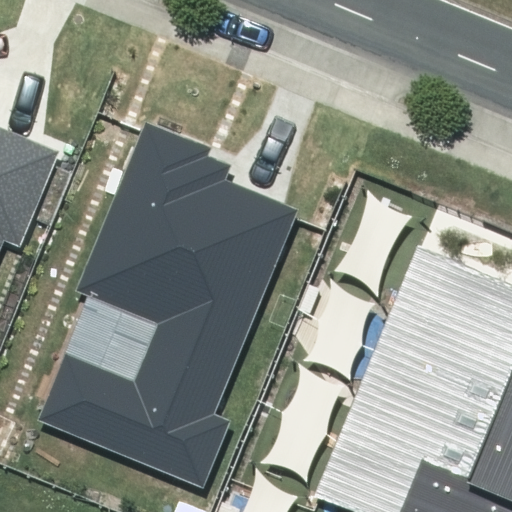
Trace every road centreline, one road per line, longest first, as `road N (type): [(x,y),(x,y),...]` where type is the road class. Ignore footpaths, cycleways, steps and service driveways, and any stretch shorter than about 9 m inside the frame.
road 1 (unknown): [(123,0),(94,511)]
road 2 (tertiary): [(346,0),(511,66)]
